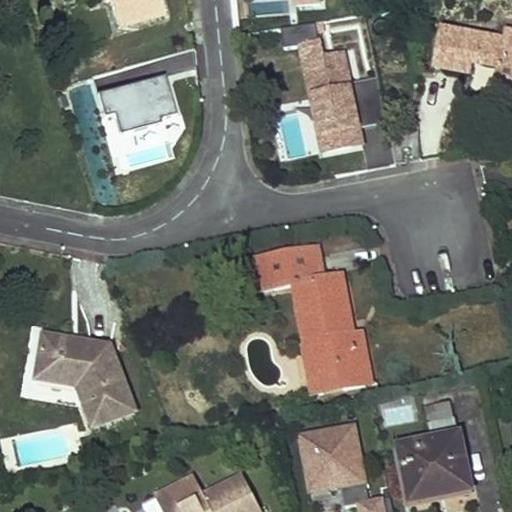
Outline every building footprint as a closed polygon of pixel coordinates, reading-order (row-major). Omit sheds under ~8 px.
[(105,0),(106,2),(112,1),(120,28),(164,16),(159,0),(105,0)] [(293,0),(295,8),(322,5),(321,0),(293,0)] [(504,43),(441,31),(434,70),(473,78),(475,66),(499,71),(494,101),(496,102),(511,104),(511,35),(506,34),(504,43)] [(362,143),(360,134),(387,128),(377,83),(349,89),(342,59),(312,66),(320,101),(315,102),(328,158),(353,152),(352,145),(362,143)] [(176,116),(164,75),(99,94),(105,116),(115,113),(121,135),(162,123),(161,120),(176,116)] [(511,114),(511,104),(496,102),(495,111),(511,114)] [(320,249),(259,261),(266,293),(298,287),(309,349),(315,348),(322,387),(345,383),(347,392),(367,388),(362,365),(370,364),(365,336),(357,337),(346,339),(343,322),(354,321),(346,277),(327,281),(320,249)] [(354,321),(343,322),(346,339),(357,337),(354,321)] [(90,345),(46,337),(43,361),(33,359),(27,362),(25,375),(30,380),(81,389),(96,429),(137,413),(116,362),(88,357),(90,345)] [(111,348),(90,345),(88,357),(116,362),(111,348)] [(309,349),(304,350),(314,398),(347,392),(345,383),(322,387),(315,348),(309,349)] [(370,364),(362,365),(367,388),(375,387),(370,364)] [(430,425),(455,420),(452,404),(426,410),(430,425)] [(458,421),(432,426),(435,440),(461,435),(458,421)] [(357,427),(302,438),(310,485),(330,482),(332,492),(343,490),(347,510),(360,507),(371,505),(357,427)] [(462,437),(402,450),(414,506),(474,493),(462,437)] [(196,480),(158,501),(164,511),(262,511),(245,478),(207,498),(196,480)] [(330,482),(310,485),(312,496),(332,492),(330,482)] [(394,511),(392,500),(383,502),(383,503),(384,511),(394,511)] [(371,505),(360,507),(361,511),(384,511),(383,503),(371,505)]
